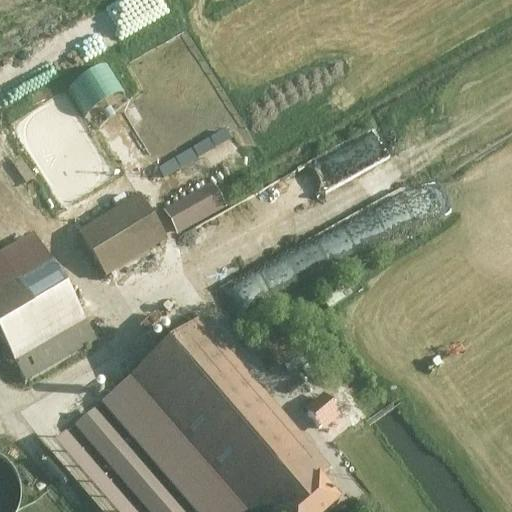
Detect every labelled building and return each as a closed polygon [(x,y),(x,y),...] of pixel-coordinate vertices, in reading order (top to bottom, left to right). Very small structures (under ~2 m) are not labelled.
[(0,0),(0,12),(31,0),(0,0)] [(180,234),(232,208),(219,183),(167,209),(180,234)] [(99,281),(162,243),(133,197),(71,235),(99,281)] [(0,356),(21,390),(96,343),(28,235),(0,252),(0,356)] [(306,489),(323,472),(198,322),(122,388),(143,419),(219,502),(226,511),(263,511),(299,481),(306,489)] [(123,439),(81,366),(31,395),(73,468),(108,448),(123,439)] [(322,428),(337,415),(327,402),(311,415),(322,428)] [(499,426),(511,418),(511,405),(494,416),(499,426)] [(108,448),(166,511),(207,511),(219,502),(143,419),(123,439),(108,448)] [(316,511),(322,508),(306,489),(299,481),(263,511),(316,511)]
